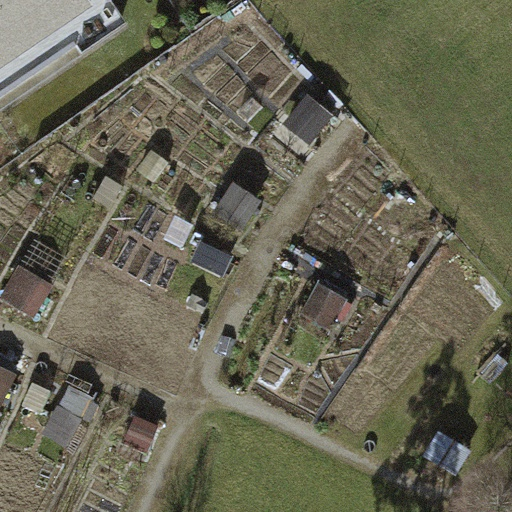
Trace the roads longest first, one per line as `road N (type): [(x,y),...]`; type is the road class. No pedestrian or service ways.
road 1 (track): [(148,511),(280,232),(363,129)]
road 2 (track): [(206,389),(450,499)]
road 3 (track): [(190,424),(0,327)]
